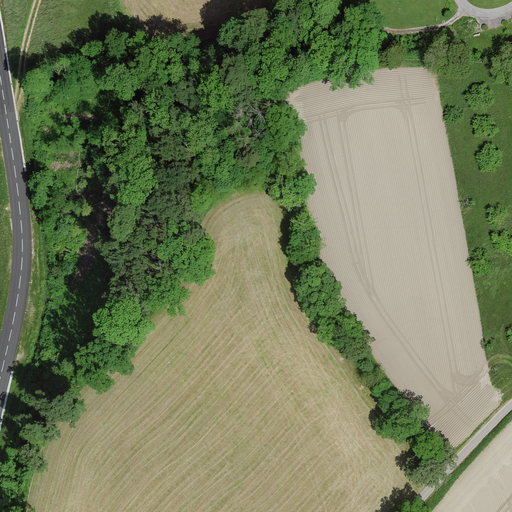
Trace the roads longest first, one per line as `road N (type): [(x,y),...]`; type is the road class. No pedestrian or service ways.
road 1 (secondary): [(0,73),(22,217),(0,384)]
road 2 (unclassified): [(511,404),(408,511)]
